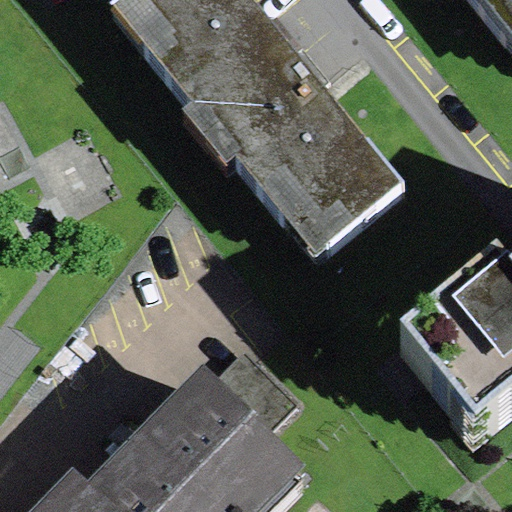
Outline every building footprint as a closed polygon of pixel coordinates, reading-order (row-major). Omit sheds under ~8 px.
[(246,0),(129,0),(112,13),(193,113),(184,121),(228,174),(237,167),(317,267),(408,195),(246,0)] [(511,0),(471,0),(511,50),(511,0)] [(511,278),(499,262),(401,345),(477,438),(511,409),(511,278)] [(245,357),(215,389),(267,440),(300,409),(245,357)] [(75,480),(43,511),(270,511),(305,477),(267,440),(215,389),(203,377),(91,494),(75,480)]
